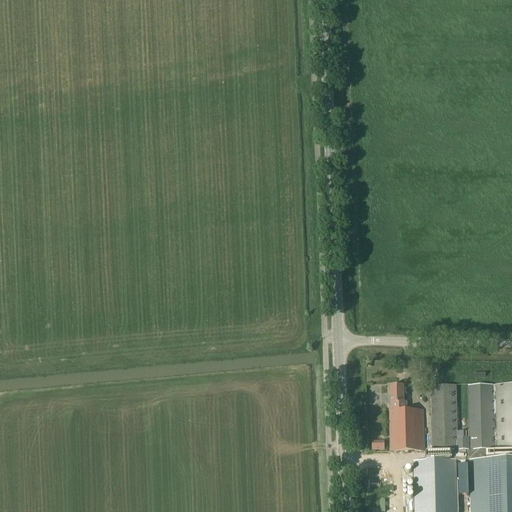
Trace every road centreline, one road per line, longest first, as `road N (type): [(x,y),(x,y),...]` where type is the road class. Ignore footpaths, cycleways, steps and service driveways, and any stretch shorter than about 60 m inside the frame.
road 1 (tertiary): [(338,339),(324,0)]
road 2 (unclassified): [(338,339),(511,342)]
road 3 (tertiary): [(346,511),(338,339)]
